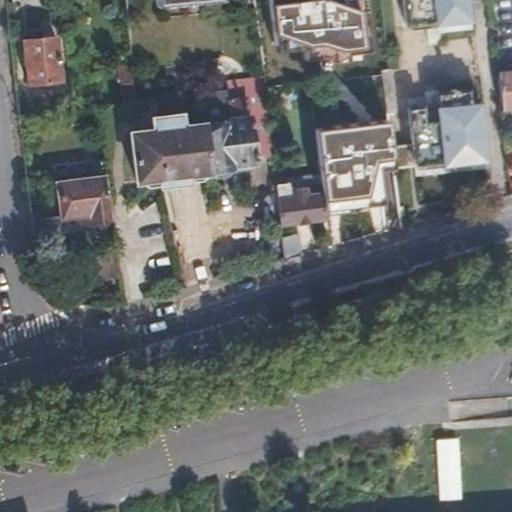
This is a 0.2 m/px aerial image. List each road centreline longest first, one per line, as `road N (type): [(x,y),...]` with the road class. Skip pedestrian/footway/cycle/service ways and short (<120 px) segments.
road 1 (primary): [(511,230),(36,370)]
road 2 (primary): [(44,401),(511,275)]
road 3 (residential): [(36,370),(0,118)]
